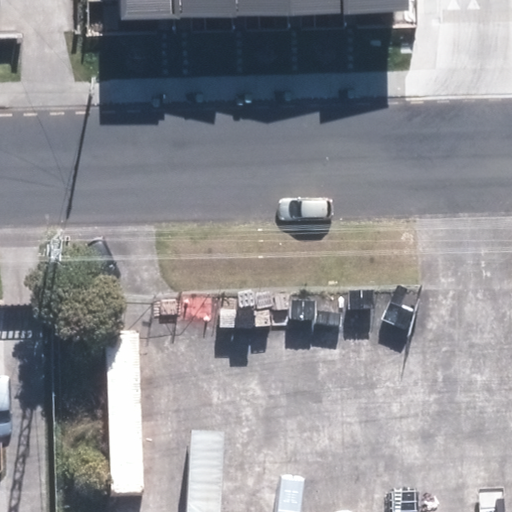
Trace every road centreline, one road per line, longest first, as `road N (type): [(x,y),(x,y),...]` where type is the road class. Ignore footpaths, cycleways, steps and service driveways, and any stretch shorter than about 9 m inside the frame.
road 1 (residential): [(0,166),(477,155)]
road 2 (residential): [(477,155),(477,0)]
